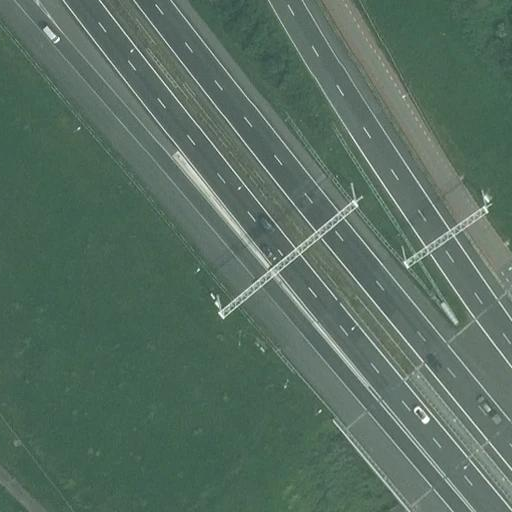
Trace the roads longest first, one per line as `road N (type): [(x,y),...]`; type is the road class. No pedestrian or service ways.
road 1 (motorway): [(21,0),(412,446),(489,511)]
road 2 (motorway): [(81,0),(498,511)]
road 3 (motorway): [(511,442),(151,0)]
road 4 (motorway): [(511,341),(286,0)]
road 5 (unclassified): [(511,273),(333,0)]
road 6 (unclassified): [(511,428),(412,511)]
